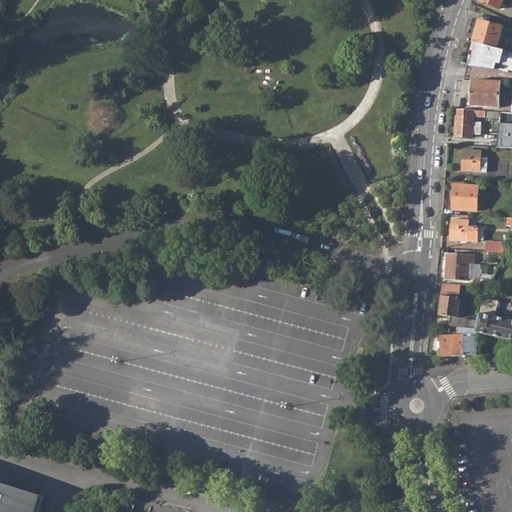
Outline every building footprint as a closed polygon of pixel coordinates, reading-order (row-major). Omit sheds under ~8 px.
[(479,0),(498,9),(502,0),(479,0)] [(473,42),(501,49),(507,28),(479,20),(473,42)] [(511,52),(501,49),(473,42),(467,65),(499,69),(508,72),(509,69),(511,70),(511,52)] [(470,105),(498,107),(500,83),(472,81),(470,105)] [(474,116),(484,117),(484,111),(458,109),(457,117),(455,117),(454,136),(472,137),(474,116)] [(498,146),(511,147),(511,122),(500,122),(498,146)] [(477,146),(495,147),(495,139),(478,137),(477,146)] [(462,171),(486,173),(487,159),(480,158),(480,152),(464,151),(462,171)] [(452,210),(476,211),(477,187),(454,185),(452,210)] [(478,242),(478,240),(478,228),(478,227),(468,226),(468,220),(452,219),(450,240),(478,242)] [(485,251),(506,252),(511,242),(511,241),(486,240),(485,251)] [(445,278),(470,279),(473,276),(474,255),(447,254),(445,278)] [(473,286),(488,287),(493,276),(480,275),(480,279),(474,279),(473,286)] [(445,292),(460,293),(461,285),(443,284),(442,292),(445,292)] [(464,327),(475,329),(477,321),(466,319),(466,318),(458,317),(461,298),(460,298),(460,293),(445,292),(444,296),(442,296),(439,314),(448,316),(447,325),(461,326),(464,327)] [(475,332),(511,340),(511,320),(480,313),(477,321),(475,329),(475,332)] [(440,348),(440,357),(477,355),(475,332),(475,329),(464,327),(461,326),(461,334),(439,336),(439,341),(440,348)] [(0,511),(44,511),(51,492),(0,474),(0,511)] [(122,511),(131,511),(134,504),(126,502),(122,511)]
